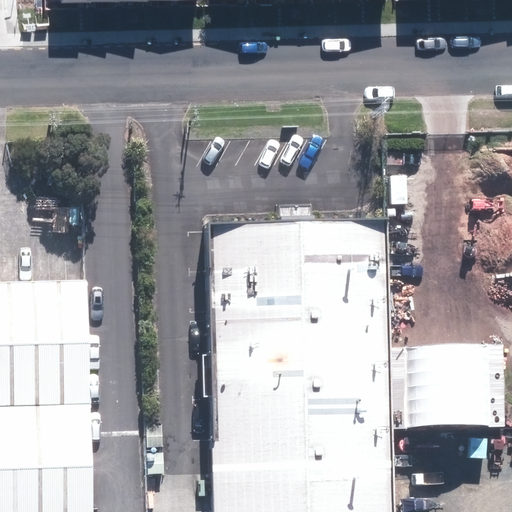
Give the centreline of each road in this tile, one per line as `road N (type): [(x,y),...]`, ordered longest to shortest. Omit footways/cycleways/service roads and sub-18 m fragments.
road 1 (residential): [(0,77),(511,65)]
road 2 (unknown): [(71,75),(118,446),(103,511)]
